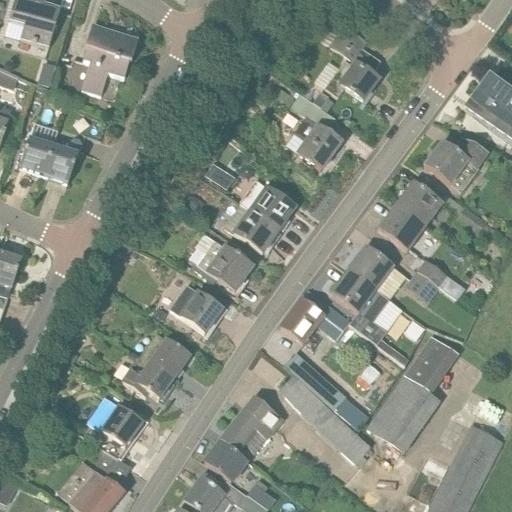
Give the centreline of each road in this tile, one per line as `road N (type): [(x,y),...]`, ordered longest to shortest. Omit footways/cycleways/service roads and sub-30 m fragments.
road 1 (residential): [(139,511),(457,62)]
road 2 (residential): [(80,248),(194,36)]
road 3 (residential): [(0,402),(80,248)]
